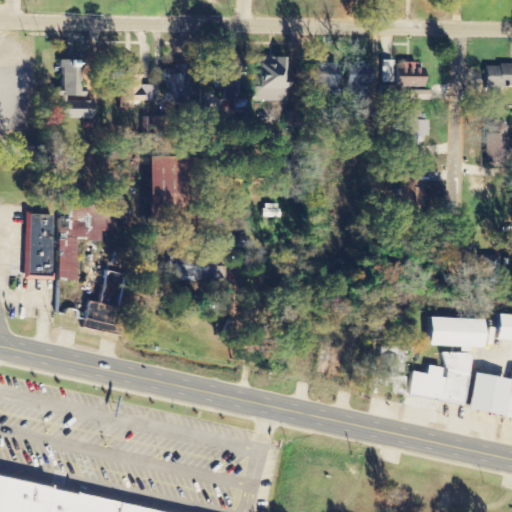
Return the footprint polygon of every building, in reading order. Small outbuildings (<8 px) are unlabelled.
[(285,101),(285,72),(282,72),(282,57),(254,57),(254,101),(285,101)] [(76,96),(77,60),(59,60),(58,95),(76,96)] [(427,100),(427,90),(420,90),(421,63),(385,62),(385,73),(391,73),(391,99),(427,100)] [(131,108),(131,101),(138,101),(138,63),(118,63),(118,108),(131,108)] [(312,86),(312,95),(335,94),(335,64),(306,64),(306,86),(312,86)] [(364,83),(368,83),(369,65),(343,64),(343,84),(347,84),(347,94),(364,94),(364,83)] [(498,93),(498,87),(511,87),(511,65),(482,65),(481,93),(498,93)] [(162,102),(189,102),(188,74),(161,75),(162,102)] [(201,117),(224,115),(223,100),(240,98),(238,74),(229,74),(230,87),(215,88),(216,95),(199,96),(201,117)] [(90,118),(90,92),(76,92),(76,94),(53,95),(53,119),(90,118)] [(415,104),(398,105),(401,141),(426,140),(425,120),(416,120),(415,104)] [(511,163),(511,138),(505,139),(505,122),(483,122),(483,163),(511,163)] [(9,156),(29,157),(30,140),(10,139),(9,156)] [(141,212),(161,212),(162,205),(175,205),(176,157),(143,157),(141,212)] [(399,208),(418,208),(418,168),(398,169),(399,208)] [(71,281),(74,240),(97,241),(98,230),(112,231),(113,208),(103,208),(104,205),(63,202),(62,217),(57,217),(54,280),(71,281)] [(276,218),(276,205),(260,204),(260,218),(276,218)] [(50,280),(51,216),(24,215),(22,279),(50,280)] [(497,284),(498,254),(476,253),(475,283),(497,284)] [(211,279),(212,258),(171,256),(169,277),(211,279)] [(113,294),(97,292),(96,303),(84,302),(81,329),(109,332),(113,294)] [(511,316),(494,314),(491,339),(511,341),(511,316)] [(424,346),(479,348),(480,320),(425,318),(424,346)] [(379,355),(379,384),(391,384),(391,393),(404,393),(403,347),(391,348),(391,355),(379,355)] [(405,395),(460,405),(469,356),(444,351),(441,369),(425,366),(424,375),(409,372),(405,395)] [(469,373),(462,411),(511,419),(511,373),(508,373),(507,380),(469,373)] [(0,511),(0,477),(116,503),(113,511),(0,511)] [(113,511),(116,503),(156,511),(113,511)]
